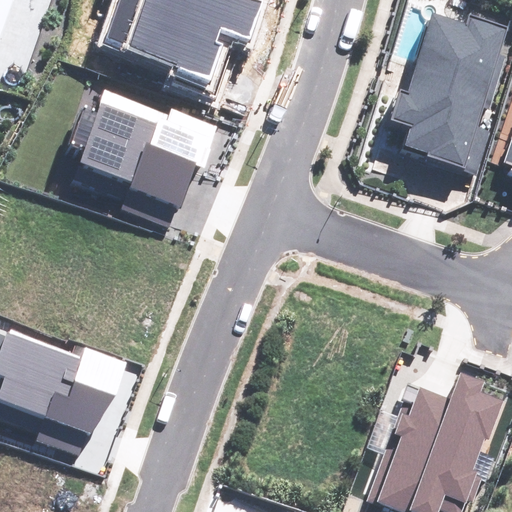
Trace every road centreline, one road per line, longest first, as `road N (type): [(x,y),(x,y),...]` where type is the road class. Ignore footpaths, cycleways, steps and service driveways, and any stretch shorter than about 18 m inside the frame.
road 1 (residential): [(154,511),(263,215)]
road 2 (residential): [(263,215),(504,291)]
road 3 (residential): [(263,215),(340,0)]
